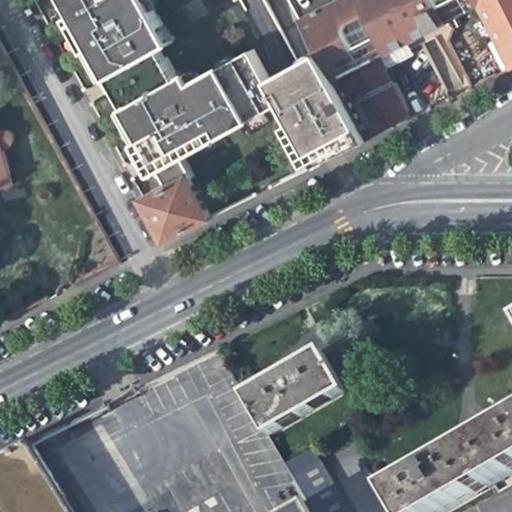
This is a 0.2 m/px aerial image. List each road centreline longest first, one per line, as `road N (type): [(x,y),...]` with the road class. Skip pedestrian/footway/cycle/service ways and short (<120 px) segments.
road 1 (residential): [(5,0),(178,307)]
road 2 (residential): [(391,201),(178,307)]
road 3 (residential): [(178,307),(0,396)]
road 4 (residential): [(511,107),(402,175),(391,201)]
road 5 (residential): [(511,201),(391,201)]
